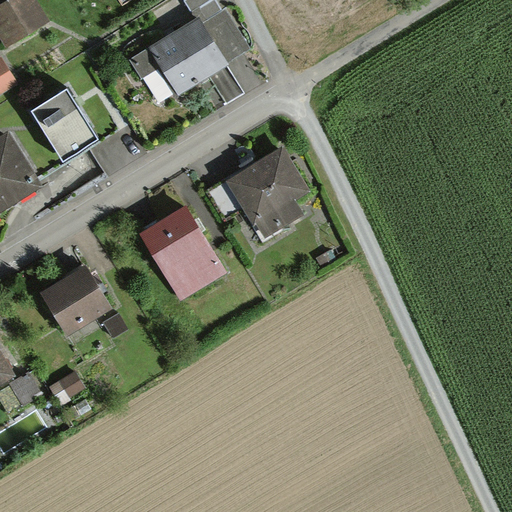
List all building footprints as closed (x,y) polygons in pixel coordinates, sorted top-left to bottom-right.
[(0,0),(0,36),(4,43),(44,19),(31,0),(0,0)] [(195,19),(130,59),(139,75),(156,64),(173,91),(242,48),(211,0),(183,0),(184,0),(195,19)] [(97,147),(67,97),(35,117),(65,166),(97,147)] [(8,134),(0,138),(0,204),(37,182),(8,134)] [(278,147),(204,193),(221,219),(243,205),(263,237),(299,215),(289,198),(304,189),(278,147)] [(182,207),(141,231),(179,296),(220,272),(182,207)] [(83,266),(42,291),(65,330),(106,305),(83,266)] [(100,321),(109,335),(125,325),(116,312),(100,321)] [(0,381),(11,375),(0,357),(0,381)] [(58,401),(79,387),(69,372),(49,387),(58,401)] [(24,375),(0,390),(0,405),(4,411),(35,391),(24,375)]
